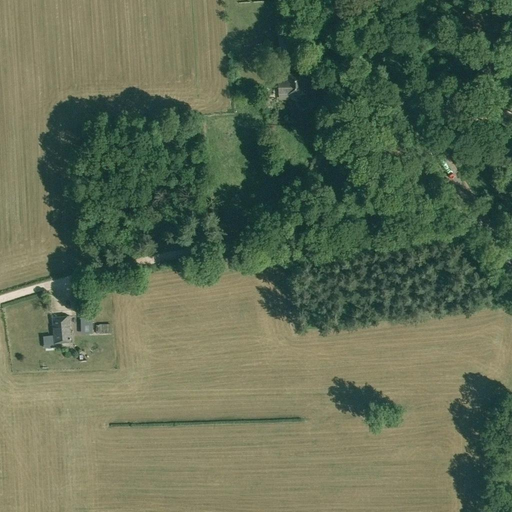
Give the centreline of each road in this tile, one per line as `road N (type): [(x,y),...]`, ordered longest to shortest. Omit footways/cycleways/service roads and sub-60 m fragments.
road 1 (track): [(0,300),(86,271),(469,199)]
road 2 (secondary): [(511,268),(349,0)]
